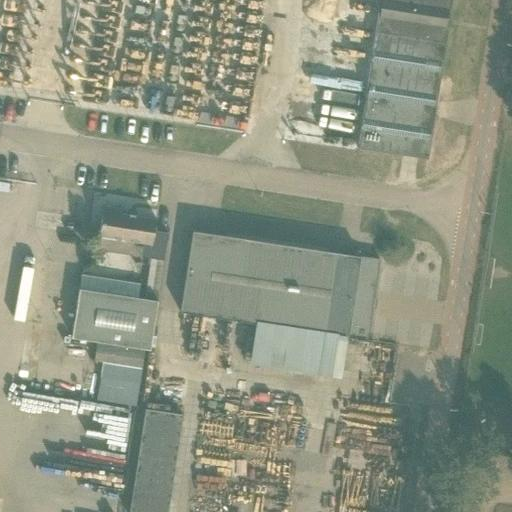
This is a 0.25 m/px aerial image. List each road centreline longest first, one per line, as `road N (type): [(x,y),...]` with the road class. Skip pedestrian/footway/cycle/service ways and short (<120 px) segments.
road 1 (unclassified): [(0,138),(471,212)]
road 2 (tertiary): [(429,511),(471,212)]
road 3 (tertiary): [(471,212),(506,0)]
